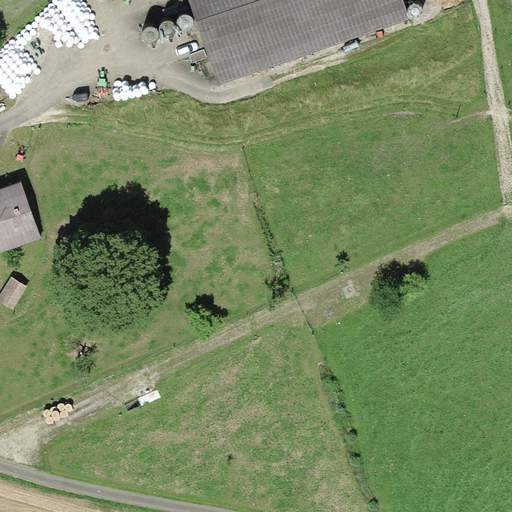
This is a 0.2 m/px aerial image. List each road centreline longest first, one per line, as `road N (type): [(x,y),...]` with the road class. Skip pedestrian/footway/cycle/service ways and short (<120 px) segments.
road 1 (track): [(511,207),(0,445)]
road 2 (track): [(511,207),(475,0)]
road 3 (unclassified): [(0,460),(177,511)]
